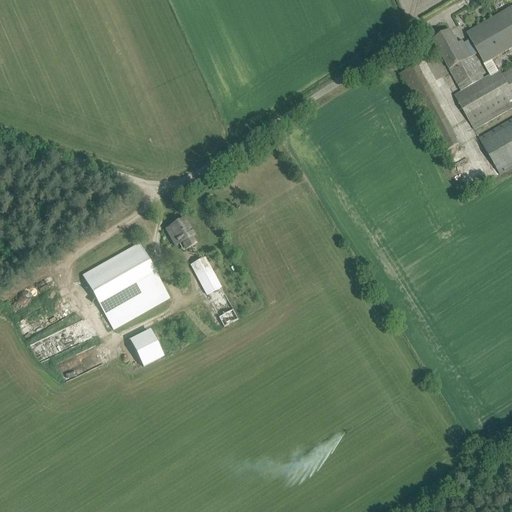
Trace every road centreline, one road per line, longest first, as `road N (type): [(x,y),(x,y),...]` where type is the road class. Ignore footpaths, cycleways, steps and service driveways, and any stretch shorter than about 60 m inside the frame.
road 1 (unclassified): [(0,138),(137,180),(178,182),(470,0)]
road 2 (track): [(178,182),(174,192),(0,301)]
